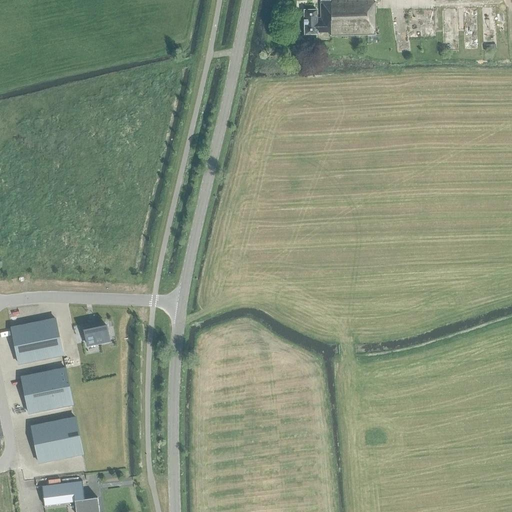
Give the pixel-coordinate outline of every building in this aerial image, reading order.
[(331,33),(331,36),(376,35),(374,0),(356,0),(321,1),(321,19),(317,19),(317,11),(304,11),(305,35),(317,35),(317,33),(331,33)] [(11,329),(18,364),(63,355),(56,319),(11,329)] [(109,341),(106,326),(91,329),(90,327),(81,328),(83,337),(85,337),(87,346),(109,341)] [(28,413),(73,404),(65,369),(21,378),(28,413)] [(83,454),(76,418),(31,427),(38,463),(83,454)] [(44,506),(47,506),(75,502),(75,511),(99,511),(97,498),(84,500),(82,481),(42,486),(44,506)]
